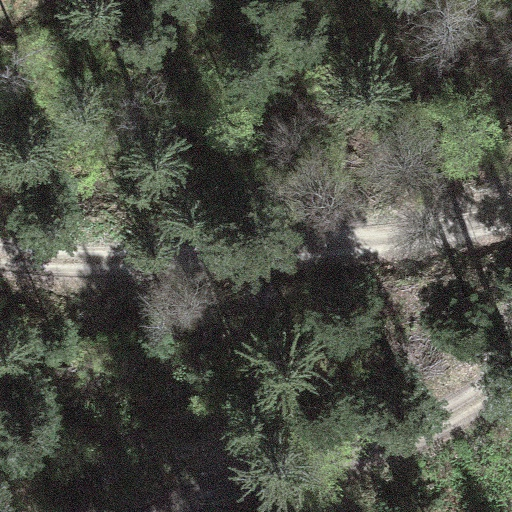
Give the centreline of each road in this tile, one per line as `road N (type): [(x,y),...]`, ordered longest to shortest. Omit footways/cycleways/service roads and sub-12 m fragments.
road 1 (track): [(0,252),(353,239),(511,213)]
road 2 (track): [(151,511),(233,475),(438,430),(511,365)]
